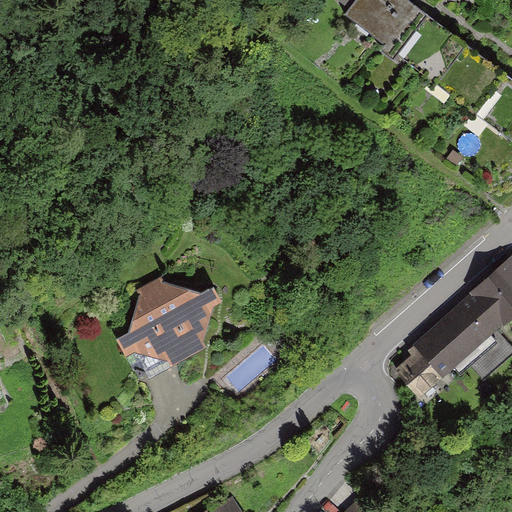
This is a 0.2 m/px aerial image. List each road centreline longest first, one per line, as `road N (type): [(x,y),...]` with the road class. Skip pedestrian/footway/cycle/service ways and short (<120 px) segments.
road 1 (track): [(289,29),(511,217)]
road 2 (residential): [(355,369),(251,453),(129,511)]
road 3 (residential): [(355,369),(511,226)]
road 4 (residential): [(301,511),(380,421),(375,390),(355,369)]
road 5 (track): [(0,180),(50,129),(80,32)]
